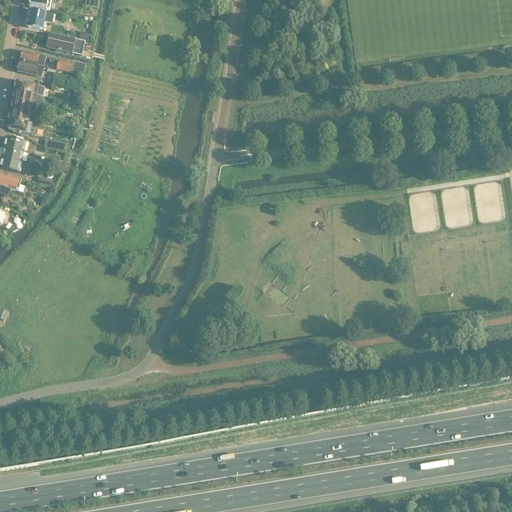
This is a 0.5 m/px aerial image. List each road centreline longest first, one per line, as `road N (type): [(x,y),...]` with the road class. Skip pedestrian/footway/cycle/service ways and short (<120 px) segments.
road 1 (tertiary): [(0,404),(125,377),(147,359),(192,274),(242,0)]
road 2 (motorway): [(511,420),(0,503)]
road 3 (motorway): [(159,511),(511,455)]
